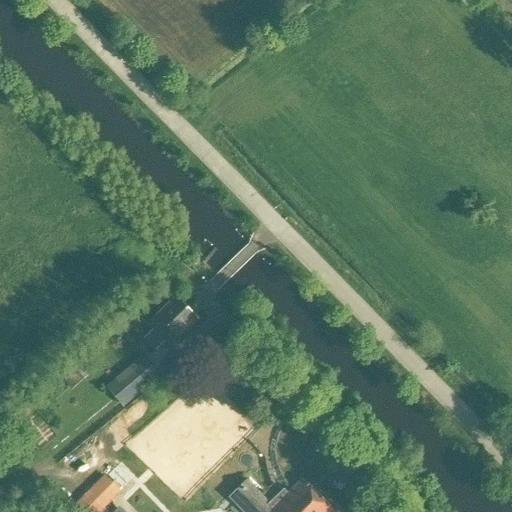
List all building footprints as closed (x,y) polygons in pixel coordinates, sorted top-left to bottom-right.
[(199,319),(177,296),(149,324),(155,330),(147,338),(158,349),(165,342),(170,347),(199,319)] [(131,405),(162,378),(144,357),(113,384),(118,389),(106,400),(117,412),(129,403),(131,405)] [(117,465),(105,477),(76,507),(81,511),(102,511),(121,493),(133,481),(117,465)] [(241,511),(303,511),(320,496),(304,479),(290,492),(287,489),(273,503),(249,478),(228,498),(241,511)] [(335,511),(320,496),(303,511),(335,511)]
